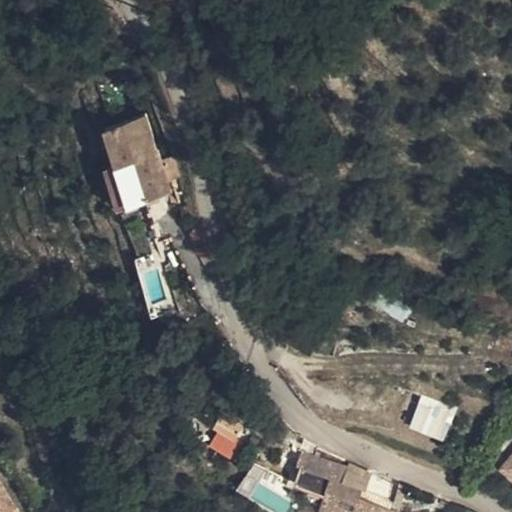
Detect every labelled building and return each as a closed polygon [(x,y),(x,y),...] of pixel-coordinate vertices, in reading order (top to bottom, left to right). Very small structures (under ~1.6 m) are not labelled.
[(180,156),(177,146),(175,146),(162,112),(127,124),(147,190),(158,188),(160,194),(190,184),(186,172),(180,156)] [(122,126),(134,162),(147,198),(160,194),(158,188),(147,190),(127,124),(122,126)] [(180,156),(186,172),(199,168),(193,152),(180,156)] [(128,163),(141,200),(147,198),(134,162),(128,163)] [(473,401),(444,393),(436,425),(466,432),(473,401)] [(266,436),(270,424),(248,414),(244,426),(266,436)] [(206,448),(231,459),(245,427),(220,417),(206,448)] [(374,511),(393,511),(398,497),(360,485),(362,475),(363,472),(345,467),(350,449),(307,436),(296,470),(327,480),(322,497),(337,502),(333,511),(365,511),(366,509),(374,511)] [(350,449),(345,467),(363,472),(362,475),(401,487),(405,475),(363,453),(350,449)] [(25,511),(22,507),(18,509),(0,473),(0,511),(25,511)]
